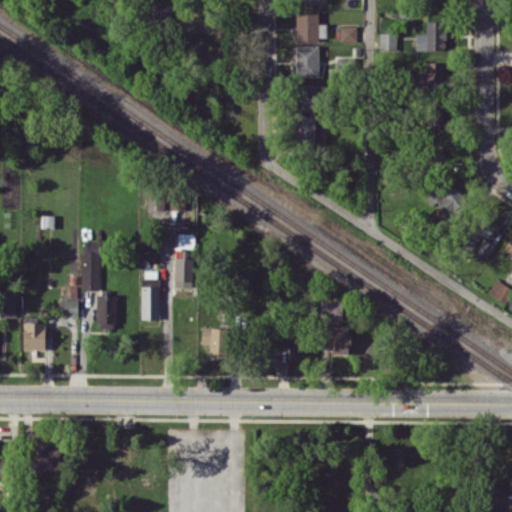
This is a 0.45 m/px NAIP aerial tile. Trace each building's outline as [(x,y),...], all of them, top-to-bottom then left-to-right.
[(172,18),(172,4),(154,3),(153,17),(172,18)] [(296,41),(318,40),(318,11),(295,12),(296,41)] [(443,50),(444,20),(426,20),(426,34),(416,34),(416,49),(443,50)] [(357,25),(336,26),(336,40),(357,39),(357,25)] [(380,50),(396,49),(396,32),(379,33),(380,50)] [(212,57),(212,45),(193,44),(193,56),(212,57)] [(318,45),(296,45),(296,76),(318,76),(318,45)] [(426,82),(442,82),(443,61),(426,61),(426,82)] [(315,109),(315,88),(298,88),(298,109),(315,109)] [(442,124),(443,104),(425,103),(424,123),(442,124)] [(315,116),(296,116),(295,143),(314,144),(315,116)] [(467,207),(456,187),(436,197),(447,217),(467,207)] [(164,209),(164,193),(148,192),(148,209),(164,209)] [(185,195),(169,195),(170,210),(185,209),(185,195)] [(498,225),(483,215),(467,239),(474,245),(483,232),(490,237),(498,225)] [(502,249),(511,255),(511,235),(502,249)] [(99,289),(100,241),(82,240),(81,289),(99,289)] [(174,286),(193,286),(194,257),(175,257),(174,286)] [(142,319),(159,318),(158,270),(141,270),(142,319)] [(253,271),(236,270),(236,289),(253,289),(253,271)] [(511,289),(511,288),(496,279),(487,292),(504,302),(511,289)] [(0,315),(16,316),(17,294),(0,293),(0,315)] [(97,294),(96,325),(116,325),(117,294),(97,294)] [(77,298),(61,298),(60,315),(77,316),(77,298)] [(342,317),(341,299),(319,300),(319,318),(342,317)] [(45,349),(44,321),(23,322),(23,349),(45,349)] [(209,357),(227,357),(228,327),(201,326),(201,343),(209,343),(209,357)] [(349,327),(332,326),(332,352),(348,353),(349,327)] [(280,348),(289,348),(289,358),(310,358),(310,337),(280,337),(280,348)] [(31,445),(30,470),(58,471),(59,446),(31,445)]
